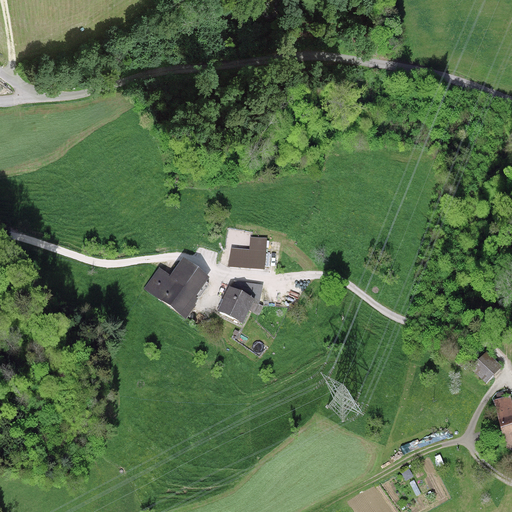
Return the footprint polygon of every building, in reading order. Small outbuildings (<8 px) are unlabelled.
[(259,254),(230,251),(228,267),(258,270),(258,266),(271,268),(273,251),(267,250),(266,259),(259,258),(259,254)] [(181,315),(205,281),(182,264),(180,266),(178,265),(174,270),(177,272),(170,281),(158,272),(145,290),(181,315)] [(233,283),(218,313),(241,322),(247,311),(257,315),(261,307),(257,304),(261,287),(233,283)] [(200,323),(202,329),(211,326),(209,320),(200,323)] [(485,355),(470,370),(485,384),(499,369),(485,355)] [(458,356),(454,361),(460,366),(465,362),(458,356)] [(511,412),(511,413),(508,401),(493,405),(503,443),(511,440),(511,412)]
